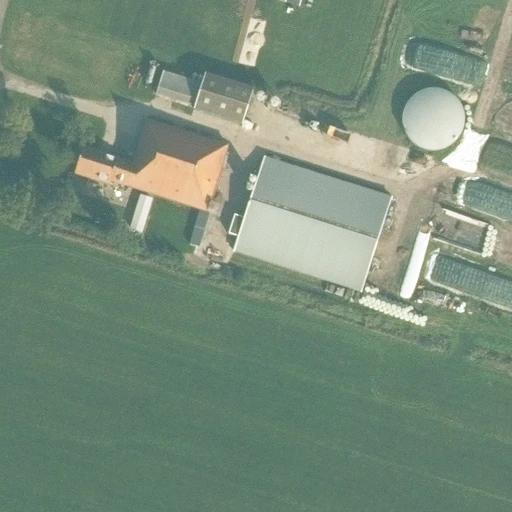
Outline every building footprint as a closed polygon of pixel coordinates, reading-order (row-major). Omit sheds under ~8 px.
[(203,85),(163,73),(156,95),(196,107),(203,85)] [(207,76),(196,111),(243,125),(253,90),(207,76)] [(206,214),(227,148),(147,122),(133,165),(82,149),(74,176),(109,187),(111,183),(206,214)] [(338,164),(351,168),(360,143),(348,138),(338,164)] [(396,174),(397,149),(363,147),(362,173),(396,174)] [(390,200),(264,160),(233,253),(360,294),(390,200)]
